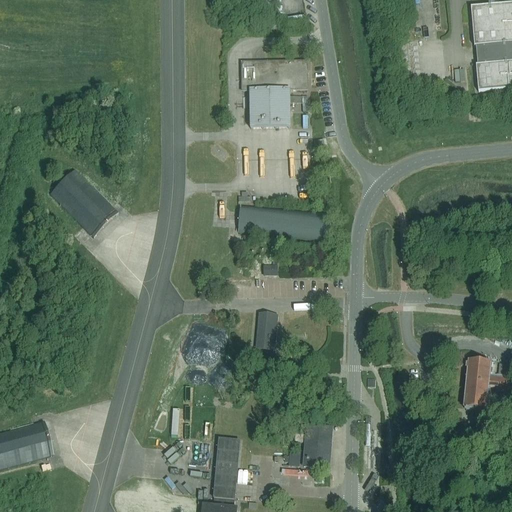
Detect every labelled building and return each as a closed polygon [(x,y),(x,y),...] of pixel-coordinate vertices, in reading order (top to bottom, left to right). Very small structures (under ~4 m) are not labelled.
[(264,0),(268,22),(284,20),(280,0),(264,0)] [(511,5),(472,9),(471,9),(474,48),(476,48),(477,57),(478,67),(476,67),(478,93),(511,90),(511,5)] [(307,63),(252,64),(242,64),(242,93),(250,93),(250,130),(290,130),(290,92),(307,91),(307,76),(307,73),(307,63)] [(76,223),(82,228),(93,240),(118,215),(112,209),(108,204),(109,203),(107,201),(106,203),(74,171),(67,178),(62,173),(58,178),(52,184),(56,189),(49,196),(76,223)] [(241,207),(239,229),(238,235),(329,242),(331,214),(241,207)] [(264,268),(264,277),(277,277),(277,268),(264,268)] [(261,316),(257,350),(274,351),(277,318),(261,316)] [(491,365),(476,364),(469,363),(469,366),(467,366),(466,370),(468,370),(464,410),(486,412),(488,388),(497,389),(497,392),(511,393),(511,380),(494,379),(495,367),(490,366),(491,365)] [(44,423),(32,426),(30,427),(30,425),(27,426),(28,427),(0,434),(0,471),(30,463),(38,461),(53,456),(44,423)] [(306,445),(305,460),(305,463),(304,469),(329,471),(332,430),(307,428),(307,436),(295,436),(294,444),(306,445)] [(235,501),(240,443),(219,441),(214,500),(214,508),(203,507),(202,511),(237,511),(237,510),(233,510),(234,501),(235,501)] [(289,467),(288,468),(299,469),(300,454),(289,453),(289,458),(285,458),(285,464),(289,464),(289,467)]
